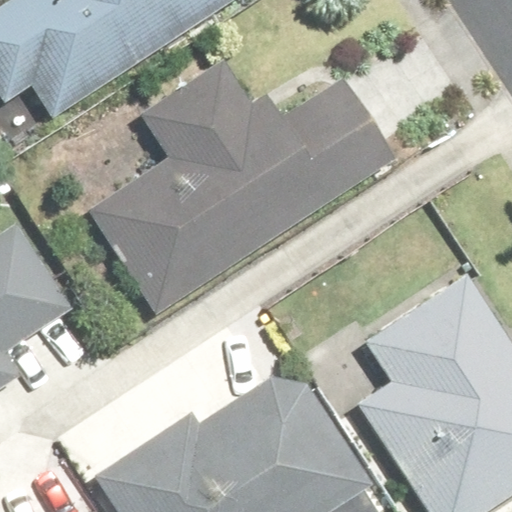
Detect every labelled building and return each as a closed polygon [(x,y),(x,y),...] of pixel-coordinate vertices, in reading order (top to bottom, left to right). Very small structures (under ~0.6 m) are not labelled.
[(10,0),(14,6),(0,14),(0,102),(3,107),(30,90),(49,119),(235,0),(10,0)] [(231,120),(205,80),(141,121),(170,167),(90,218),(155,318),(389,167),(341,91),(283,128),(264,98),(231,120)] [(0,396),(18,385),(1,360),(74,313),(22,233),(0,247),(0,396)] [(511,364),(463,288),(368,349),(393,388),(359,409),(425,511),(487,511),(511,496),(511,364)] [(372,511),(288,377),(200,433),(193,422),(98,483),(116,511),(372,511)]
